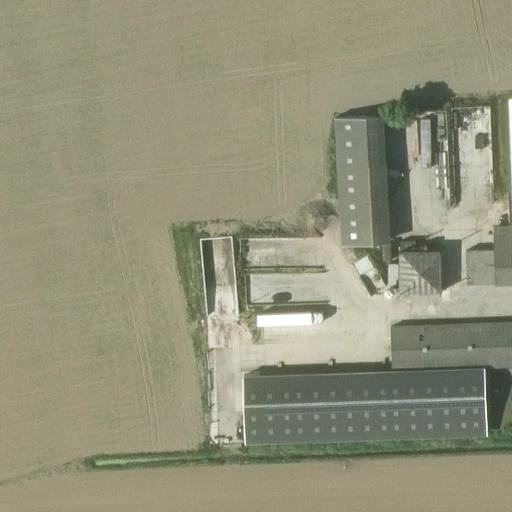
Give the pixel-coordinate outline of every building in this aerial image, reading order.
[(389,243),(383,117),(334,119),(340,246),(389,243)] [(467,285),(495,285),(511,284),(511,225),(493,227),(494,249),(465,250),(467,285)] [(443,249),(400,251),(401,294),(444,293),(443,249)] [(511,314),(243,322),(245,373),(511,365),(511,314)] [(487,368),(243,377),(246,445),(489,436),(487,368)]
